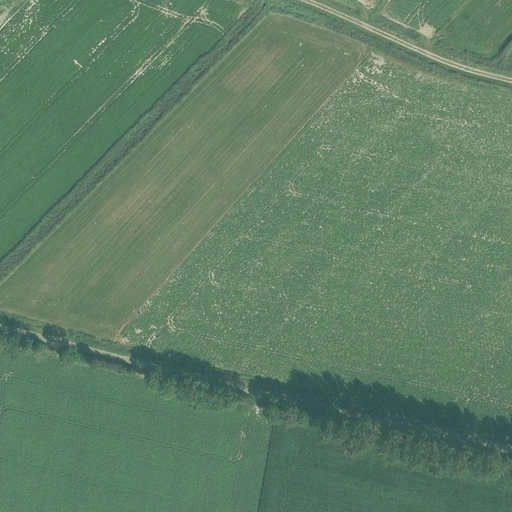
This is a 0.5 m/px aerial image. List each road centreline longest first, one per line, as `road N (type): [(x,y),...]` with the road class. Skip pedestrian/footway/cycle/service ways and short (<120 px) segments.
road 1 (unclassified): [(511,449),(0,327)]
road 2 (track): [(511,79),(466,69),(300,0)]
